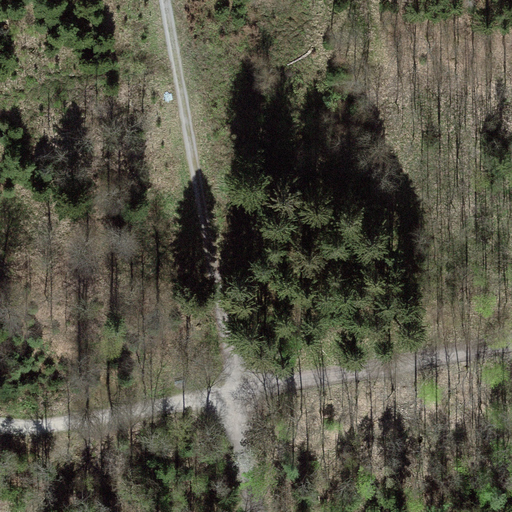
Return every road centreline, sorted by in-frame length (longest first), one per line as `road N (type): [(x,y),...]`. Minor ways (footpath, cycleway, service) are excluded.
road 1 (track): [(165,0),(230,392),(511,339)]
road 2 (track): [(0,423),(35,425),(230,392),(259,511)]
